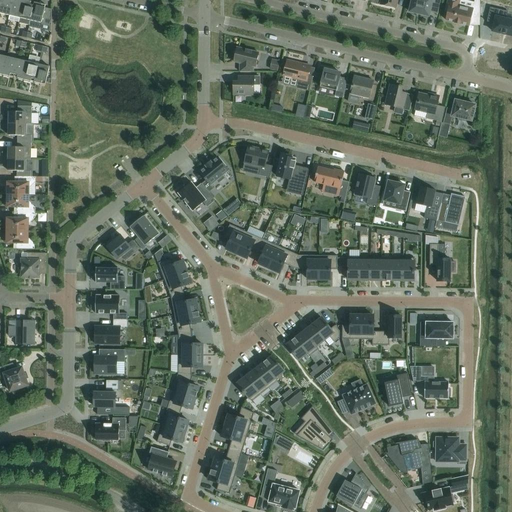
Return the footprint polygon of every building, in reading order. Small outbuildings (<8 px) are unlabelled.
[(12,0),(1,0),(0,7),(0,12),(9,15),(12,0)] [(19,23),(23,0),(12,0),(9,15),(8,20),(19,23)] [(34,2),(30,1),(31,0),(30,0),(23,0),(19,23),(29,25),(34,2)] [(381,0),(380,5),(395,8),(397,0),(381,0)] [(411,0),(409,12),(428,16),(429,12),(437,14),(440,0),(411,0)] [(480,18),(479,0),(474,0),(472,9),(458,5),(459,0),(447,0),(445,10),(448,11),(446,20),(455,22),(454,23),(459,25),(460,24),(469,26),(470,18),(480,18)] [(45,5),(41,4),(41,3),(34,1),(34,2),(29,25),(29,27),(39,29),(41,23),(51,25),(51,9),(45,8),(45,5)] [(490,7),(486,21),(494,23),(492,31),(511,35),(511,20),(506,19),(507,11),(490,7)] [(239,72),(253,72),(253,67),(255,67),(258,53),(237,48),(236,49),(235,49),(234,50),(233,54),(234,55),(235,55),(233,62),(239,63),(239,72)] [(35,79),(38,64),(40,58),(29,55),(28,62),(23,81),(30,82),(30,81),(34,82),(34,79),(35,79)] [(13,77),(17,59),(7,57),(2,76),(9,77),(9,76),(13,77)] [(23,81),(28,62),(17,59),(13,77),(17,78),(17,79),(23,81)] [(270,69),(277,70),(279,62),(272,60),(270,69)] [(287,60),(283,76),(299,80),(297,88),(309,91),(315,69),(310,68),(310,66),(287,60)] [(45,85),(46,82),(49,67),(38,64),(35,79),(34,79),(34,82),(33,83),(40,85),(40,83),(45,85)] [(344,90),(346,84),(347,79),(340,77),(341,73),(320,68),(318,77),(322,78),(320,87),(336,91),(334,96),(342,98),(344,90)] [(354,76),(350,94),(369,98),(373,81),(354,76)] [(254,95),(254,84),(259,84),(259,77),(238,77),(238,82),(233,82),(233,95),(254,95)] [(413,96),(406,94),(401,92),(402,88),(390,85),(385,104),(396,107),(394,112),(401,114),(402,110),(409,111),(413,96)] [(426,118),(441,122),(445,107),(437,105),(439,96),(433,95),(432,97),(419,93),(415,110),(427,113),(426,118)] [(465,119),(471,120),(475,105),(455,100),(453,109),(447,108),(443,123),(450,124),(452,116),(458,117),(457,119),(465,121),(465,119)] [(298,104),(296,117),(303,118),(306,106),(298,104)] [(375,106),(368,104),(365,118),(372,120),(375,106)] [(273,105),(271,111),(281,113),(283,107),(273,105)] [(306,106),(303,118),(309,120),(312,106),(306,105),(306,106)] [(7,123),(33,124),(31,124),(31,106),(18,106),(17,112),(9,111),(8,118),(7,118),(7,123)] [(33,127),(33,124),(7,123),(7,128),(8,128),(8,135),(17,136),(17,141),(31,142),(31,127),(33,127)] [(31,159),(31,142),(17,141),(17,147),(8,147),(8,154),(7,154),(7,159),(31,159)] [(244,151),(243,157),(245,157),(244,162),(260,166),(258,175),(270,178),(272,166),(265,165),(269,151),(248,146),(247,151),(244,151)] [(281,154),(276,176),(290,179),(288,186),(303,190),(304,190),(308,171),(300,169),(300,167),(295,166),(296,162),(294,161),(295,159),(291,158),(291,156),(281,154)] [(206,180),(201,184),(209,193),(214,189),(210,185),(216,180),(218,183),(225,178),(222,175),(228,170),(217,157),(210,162),(209,162),(209,163),(208,163),(207,164),(206,165),(205,165),(206,166),(199,171),(206,180)] [(7,159),(7,164),(8,164),(8,171),(16,171),(16,177),(18,177),(30,177),(30,171),(31,160),(31,159),(7,159)] [(317,167),(314,182),(323,184),(335,187),(333,195),(345,198),(349,182),(342,181),(344,171),(334,169),(333,170),(317,167)] [(359,174),(354,195),(370,198),(369,204),(376,206),(381,186),(374,185),(375,178),(359,174)] [(43,177),(33,177),(18,177),(18,182),(5,182),(5,189),(7,189),(7,195),(28,195),(28,188),(35,182),(43,182),(43,177)] [(388,181),(383,200),(384,201),(397,204),(395,209),(406,212),(410,192),(403,191),(404,185),(403,186),(397,184),(397,183),(388,181)] [(209,193),(201,184),(201,183),(200,184),(201,185),(196,188),(195,188),(191,182),(178,193),(192,211),(194,210),(203,202),(207,207),(215,201),(209,193)] [(420,186),(416,204),(426,206),(425,213),(424,218),(429,219),(431,220),(436,221),(436,220),(439,207),(432,206),(435,190),(420,186)] [(439,207),(436,220),(444,222),(443,227),(456,230),(457,225),(458,225),(459,225),(465,197),(451,194),(450,195),(448,204),(440,203),(439,207)] [(28,201),(28,195),(7,195),(7,200),(5,200),(5,207),(17,207),(17,213),(35,213),(35,208),(28,201)] [(237,199),(223,210),(228,216),(241,205),(237,199)] [(221,210),(216,215),(220,221),(226,217),(221,210)] [(35,218),(35,213),(17,213),(17,218),(5,218),(5,225),(7,225),(7,230),(28,231),(28,224),(35,218)] [(142,249),(146,246),(146,245),(158,234),(143,216),(130,227),(138,237),(134,240),(142,249)] [(229,224),(224,237),(230,239),(226,249),(236,254),(246,232),(229,224)] [(28,237),(28,231),(7,230),(7,236),(5,236),(5,243),(17,243),(17,249),(34,249),(34,244),(28,237)] [(221,235),(213,232),(211,237),(218,240),(221,235)] [(246,232),(236,254),(247,258),(251,249),(257,251),(262,239),(246,232)] [(116,238),(106,246),(117,260),(122,256),(131,249),(135,253),(140,249),(132,240),(128,244),(120,235),(119,236),(116,238)] [(425,235),(425,244),(430,244),(437,244),(437,237),(425,235)] [(262,239),(257,251),(262,254),(258,263),(268,268),(278,246),(262,239)] [(430,244),(429,265),(437,265),(437,281),(450,281),(450,272),(455,272),(455,262),(450,262),(450,259),(445,259),(445,244),(438,244),(437,244),(430,244)] [(278,246),(268,268),(279,273),(283,263),(295,269),(298,255),(278,246)] [(19,263),(18,273),(21,273),(21,277),(39,277),(39,274),(46,274),(46,254),(28,253),(28,260),(21,259),(21,263),(19,263)] [(298,255),(295,269),(307,269),(307,279),(319,280),(319,256),(298,255)] [(319,256),(319,280),(330,280),(330,269),(337,269),(337,256),(319,256)] [(348,257),(348,280),(359,280),(359,257),(348,257)] [(359,257),(359,280),(370,280),(370,257),(359,257)] [(370,257),(370,280),(381,280),(381,258),(370,257)] [(171,258),(158,263),(164,280),(187,271),(183,261),(173,264),(171,258)] [(381,258),(381,280),(392,280),(392,258),(381,258)] [(392,258),(392,280),(402,281),(403,258),(392,258)] [(403,258),(402,281),(414,281),(414,258),(403,258)] [(96,267),(96,283),(96,282),(110,282),(110,289),(125,289),(125,277),(118,277),(118,268),(117,268),(117,269),(111,269),(111,266),(102,266),(102,268),(96,268),(96,267)] [(187,271),(164,280),(171,297),(184,293),(181,286),(191,282),(187,271)] [(184,293),(171,297),(174,315),(198,311),(196,299),(185,301),(184,293)] [(95,295),(95,313),(113,314),(113,320),(127,320),(127,313),(119,313),(119,296),(95,295)] [(198,311),(174,315),(178,335),(192,334),(190,324),(200,322),(198,311)] [(350,325),(342,325),(342,339),(361,339),(362,315),(350,315),(350,325)] [(362,315),(361,339),(372,339),(372,345),(381,345),(381,332),(373,331),(373,315),(362,315)] [(381,332),(381,345),(389,345),(389,338),(401,338),(401,316),(388,316),(388,332),(381,332)] [(321,318),(313,325),(324,340),(329,336),(334,342),(339,338),(340,331),(335,325),(330,329),(321,318)] [(9,326),(8,336),(16,337),(16,344),(15,344),(15,345),(35,345),(35,344),(34,344),(34,339),(37,339),(37,335),(34,335),(35,321),(35,320),(16,320),(16,321),(16,326),(9,326)] [(95,326),(95,344),(120,344),(120,327),(127,327),(127,320),(113,320),(113,327),(95,326)] [(426,322),(426,338),(420,338),(420,346),(436,346),(436,338),(446,339),(453,339),(453,323),(426,322)] [(313,325),(304,331),(316,346),(324,340),(313,325)] [(304,331),(295,338),(307,353),(309,356),(318,349),(316,346),(304,331)] [(192,334),(178,335),(178,355),(202,356),(202,344),(192,344),(192,334)] [(295,338),(287,345),(298,360),(307,353),(295,338)] [(125,350),(99,349),(99,356),(97,356),(97,363),(94,363),(94,374),(116,374),(117,362),(124,362),(125,350)] [(202,356),(178,355),(178,373),(191,375),(191,367),(202,367),(202,356)] [(272,356),(263,363),(275,378),(284,372),(272,356)] [(12,363),(3,367),(0,367),(0,370),(1,374),(4,373),(10,392),(28,385),(22,367),(15,370),(12,363)] [(263,363),(255,370),(269,388),(278,381),(275,378),(263,363)] [(422,367),(410,366),(413,383),(424,383),(424,398),(448,398),(448,396),(450,396),(450,389),(448,389),(448,382),(434,382),(434,376),(422,376),(422,367)] [(255,370),(246,376),(260,394),(269,388),(255,370)] [(178,373),(172,391),(196,398),(199,387),(189,384),(192,375),(178,373)] [(397,380),(384,382),(386,392),(384,392),(386,401),(388,400),(389,407),(403,404),(402,397),(402,395),(411,393),(407,373),(396,375),(397,380)] [(321,375),(315,379),(320,384),(325,380),(321,375)] [(246,376),(237,383),(251,401),(260,394),(246,376)] [(344,399),(338,402),(342,413),(349,410),(351,415),(375,404),(367,384),(362,386),(360,380),(352,384),(354,390),(342,395),(344,399)] [(106,381),(106,390),(118,390),(118,381),(106,381)] [(172,391),(167,408),(181,412),(182,406),(192,409),(196,398),(172,391)] [(94,392),(94,407),(115,407),(115,393),(94,392)] [(301,392),(293,398),(297,403),(305,397),(301,392)] [(307,424),(296,435),(323,450),(333,440),(329,437),(324,432),(329,426),(312,406),(301,419),(307,424)] [(228,414),(225,425),(248,432),(254,413),(241,407),(238,417),(228,414)] [(167,408),(162,425),(185,432),(189,421),(179,418),(181,412),(167,408)] [(126,431),(126,418),(112,418),(112,424),(95,424),(95,439),(101,439),(101,442),(111,442),(111,439),(119,440),(119,439),(119,431),(125,431),(126,431)] [(162,425),(157,442),(170,446),(172,440),(182,443),(185,432),(162,425)] [(225,425),(221,436),(231,439),(228,450),(241,454),(248,432),(225,425)] [(276,433),(273,443),(279,447),(284,438),(276,433)] [(433,442),(433,447),(434,448),(436,448),(436,458),(445,458),(445,462),(458,462),(458,465),(466,465),(466,460),(467,445),(465,445),(465,446),(459,446),(459,445),(459,438),(449,438),(449,439),(445,439),(445,438),(436,438),(436,441),(434,441),(433,442)] [(432,483),(428,444),(421,445),(417,439),(398,443),(399,445),(386,448),(388,452),(386,453),(386,452),(385,452),(402,473),(420,468),(422,485),(432,483)] [(149,454),(152,455),(148,469),(153,471),(152,472),(153,472),(153,471),(157,472),(156,473),(157,474),(157,472),(162,474),(162,475),(163,474),(166,475),(166,476),(167,475),(171,476),(176,462),(164,458),(166,452),(168,453),(169,452),(151,447),(149,454)] [(215,457),(212,468),(235,475),(239,462),(239,461),(241,454),(228,450),(225,460),(215,457)] [(239,461),(239,462),(247,464),(249,456),(241,454),(239,461)] [(212,468),(208,479),(218,482),(216,490),(229,494),(235,475),(212,468)] [(268,469),(261,496),(269,498),(269,502),(276,504),(276,505),(282,507),(281,507),(293,510),(294,508),(295,508),(299,491),(274,484),(277,471),(268,469)] [(354,475),(354,476),(350,483),(348,482),(344,488),(341,486),(336,496),(344,501),(346,502),(346,501),(353,505),(356,500),(363,504),(367,496),(366,495),(366,494),(369,489),(356,473),(354,475)] [(468,475),(451,479),(453,487),(468,484),(468,475)] [(448,487),(424,492),(425,495),(422,496),(423,502),(426,501),(428,510),(432,509),(432,511),(434,511),(446,509),(446,506),(452,504),(448,487)]
